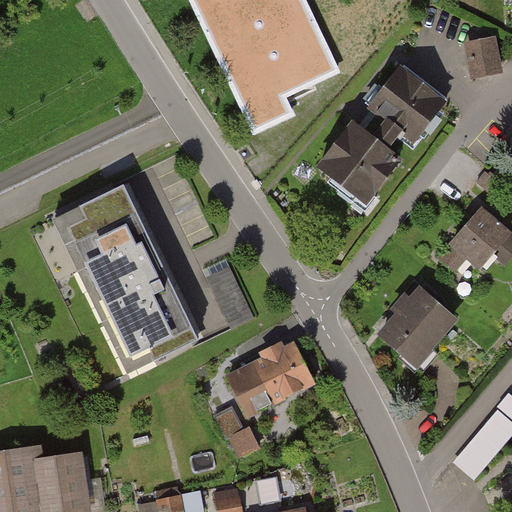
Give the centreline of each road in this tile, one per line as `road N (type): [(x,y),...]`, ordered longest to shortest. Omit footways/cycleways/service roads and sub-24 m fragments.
road 1 (residential): [(316,306),(110,0)]
road 2 (residential): [(511,82),(495,86),(333,295),(316,306)]
road 3 (residential): [(415,511),(316,306)]
